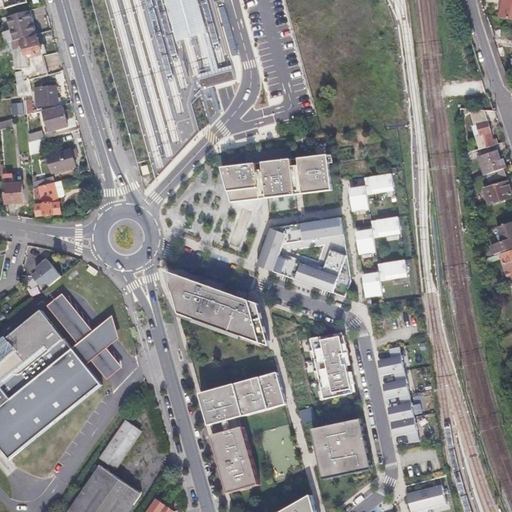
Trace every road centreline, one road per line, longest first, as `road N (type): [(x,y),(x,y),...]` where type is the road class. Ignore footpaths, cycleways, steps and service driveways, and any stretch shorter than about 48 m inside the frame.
road 1 (residential): [(150,245),(356,324),(391,477),(360,511)]
road 2 (tertiary): [(157,329),(207,511)]
road 3 (tertiary): [(62,0),(105,152)]
